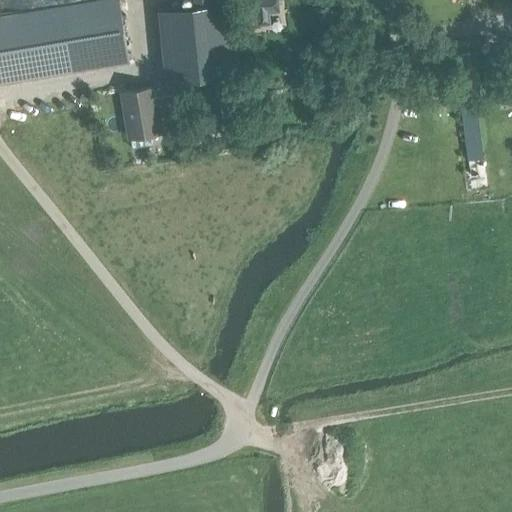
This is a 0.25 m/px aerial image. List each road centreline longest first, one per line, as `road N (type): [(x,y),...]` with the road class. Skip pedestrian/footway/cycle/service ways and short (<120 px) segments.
road 1 (unclassified): [(235,441),(287,316),(383,150),(413,34),(401,0)]
road 2 (unclassified): [(0,500),(211,456),(235,441)]
road 3 (track): [(272,430),(511,391)]
